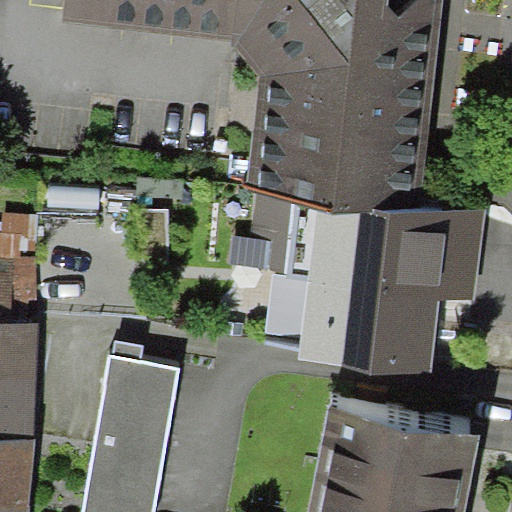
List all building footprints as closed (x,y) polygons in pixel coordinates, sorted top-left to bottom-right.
[(71,0),(71,9),(260,30),(244,177),(254,178),(410,195),(431,0),(71,0)] [(333,343),(422,355),(439,199),(410,195),(254,178),(249,231),(299,239),(296,261),(341,266),(333,343)] [(0,437),(34,439),(38,323),(9,322),(9,259),(0,258),(0,437)] [(158,511),(183,364),(109,352),(81,511),(158,511)] [(450,511),(468,415),(316,388),(293,511),(450,511)] [(34,439),(0,437),(0,511),(28,511),(30,504),(34,439)]
